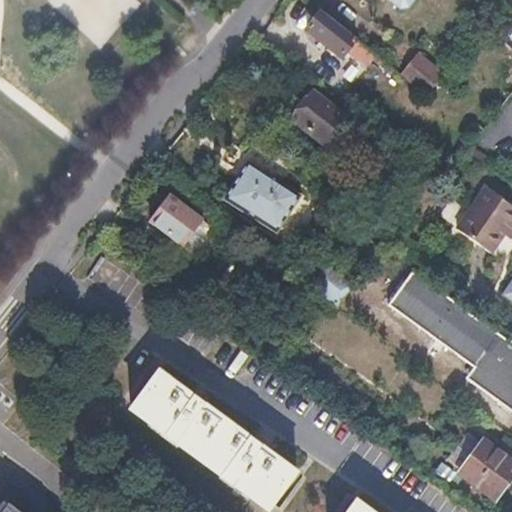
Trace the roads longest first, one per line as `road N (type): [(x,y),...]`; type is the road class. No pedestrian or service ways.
road 1 (residential): [(0,332),(262,0)]
road 2 (unknown): [(511,314),(204,70)]
